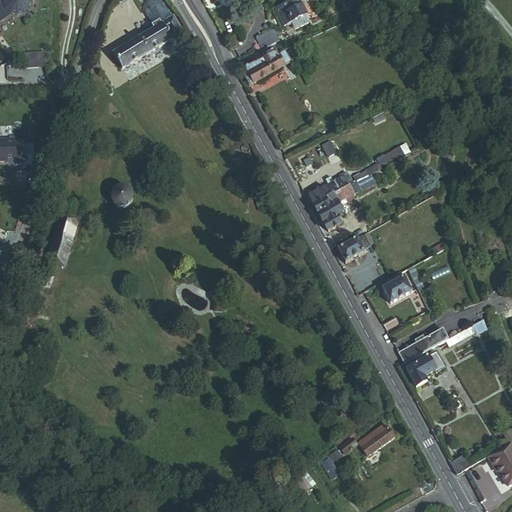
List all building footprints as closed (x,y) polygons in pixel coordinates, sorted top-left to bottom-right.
[(24,1),(23,0),(0,0),(0,13),(3,16),(5,16),(9,18),(15,16),(20,13),(23,7),(24,1)] [(276,25),(302,14),(298,4),(294,6),(291,0),(285,0),(270,7),(275,16),(273,17),(276,25)] [(273,17),(275,16),(270,7),(262,10),(270,28),(276,25),(273,17)] [(106,53),(116,71),(177,38),(166,18),(156,24),(153,18),(145,23),(148,28),(123,42),(121,38),(114,42),(117,47),(106,53)] [(253,51),(271,42),(266,31),(248,40),(253,51)] [(36,70),(36,55),(16,57),(17,71),(36,70)] [(275,71),(278,69),(272,57),(269,58),(267,55),(237,71),(242,79),(238,81),(243,91),(276,73),(275,71)] [(76,105),(85,108),(90,95),(80,92),(76,105)] [(333,115),(337,123),(355,115),(351,106),(333,115)] [(22,167),(22,146),(12,146),(12,143),(0,143),(0,165),(12,165),(12,167),(22,167)] [(358,177),(388,162),(384,154),(367,163),(368,165),(355,172),(358,177)] [(301,197),(306,206),(343,186),(338,177),(301,197)] [(336,218),(329,206),(338,201),(339,204),(347,200),(345,196),(351,193),(348,188),(351,187),(349,183),(343,186),(306,206),(310,214),(315,211),(321,221),(316,224),(320,233),(327,228),(330,230),(332,230),(334,229),(336,226),(335,225),(330,225),(329,223),(336,218)] [(128,211),(133,205),(133,197),(131,191),(123,185),(115,186),(108,190),(105,197),(106,205),(112,212),(119,214),(128,211)] [(310,214),(316,224),(321,221),(315,211),(310,214)] [(41,263),(60,267),(69,224),(50,220),(41,263)] [(330,251),(338,265),(357,254),(352,244),(354,243),(359,251),(365,248),(358,236),(330,251)] [(427,251),(429,255),(447,245),(446,240),(427,251)] [(411,290),(417,287),(407,267),(402,270),(411,290)] [(381,304),(402,293),(392,275),(371,286),(381,304)] [(435,343),(438,349),(464,334),(466,337),(477,331),(472,323),(439,341),(435,343)] [(397,364),(435,343),(439,341),(432,329),(390,352),(397,364)] [(418,378),(436,368),(428,353),(416,360),(414,357),(409,360),(411,363),(398,370),(408,387),(419,381),(418,378)] [(358,445),(364,454),(391,436),(385,427),(358,445)] [(493,438),(499,448),(511,440),(511,432),(507,436),(504,431),(493,438)] [(339,456),(344,463),(356,455),(351,448),(339,456)] [(449,477),(462,470),(454,457),(441,464),(449,477)] [(329,487),(338,482),(328,464),(319,470),(329,487)] [(307,496),(314,491),(306,482),(300,487),(307,496)] [(503,497),(508,494),(502,484),(487,494),(491,500),(501,494),(503,497)] [(498,511),(507,511),(511,509),(511,500),(508,494),(503,497),(501,494),(491,500),(498,511)]
